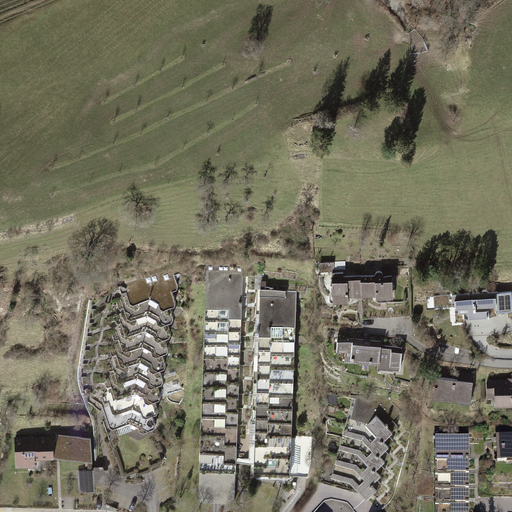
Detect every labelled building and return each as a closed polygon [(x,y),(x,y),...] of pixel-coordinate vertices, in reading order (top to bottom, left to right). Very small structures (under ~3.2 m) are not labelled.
[(180,266),(124,280),(103,404),(111,429),(130,424),(146,431),(161,425),(157,416),(165,413),(160,402),(168,399),(162,385),(167,382),(161,368),(167,364),(164,353),(169,350),(166,339),(172,332),(168,323),(175,320),(169,306),(177,303),(172,290),(179,288),(176,276),(182,273),(180,266)] [(243,271),(208,270),(200,471),(237,472),(243,271)] [(349,280),(333,281),(333,301),(351,301),(351,295),(362,295),(362,279),(362,277),(349,277),(349,280)] [(394,278),(362,279),(362,295),(377,295),(377,299),(395,299),(394,278)] [(297,291),(260,288),(254,470),(291,472),(297,291)] [(497,292),(454,294),(455,309),(465,309),(465,319),(491,317),(489,307),(498,306),(497,292)] [(354,340),(337,338),(337,349),(346,349),(346,358),(381,361),(380,367),(401,369),(403,349),(382,347),(382,345),(354,342),(354,340)] [(471,403),(475,373),(460,372),(460,379),(433,376),(431,398),(471,403)] [(511,378),(486,380),(487,399),(497,398),(497,408),(511,406),(511,378)] [(378,414),(354,395),(333,475),(351,483),(367,500),(379,488),(374,482),(383,474),(378,470),(386,462),(382,455),(390,448),(384,441),(394,432),(378,414)] [(54,436),(15,437),(16,468),(55,467),(54,436)] [(511,437),(498,438),(499,463),(511,462),(511,437)] [(471,511),(471,438),(435,438),(435,511),(471,511)] [(100,469),(81,469),(81,490),(97,490),(97,479),(100,479),(100,469)]
